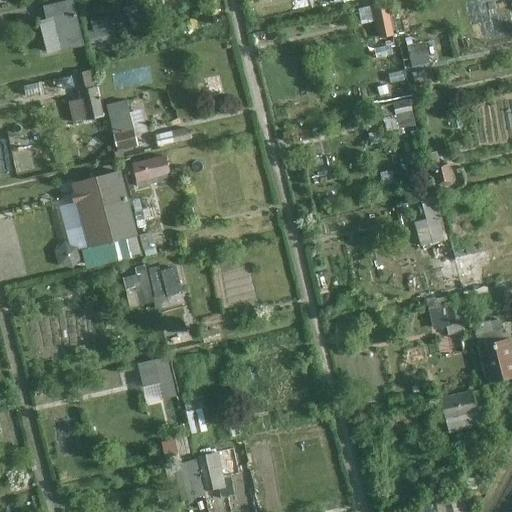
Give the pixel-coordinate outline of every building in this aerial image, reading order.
[(41,18),(49,54),(87,45),(76,0),(61,0),(45,4),(48,17),(41,18)] [(377,19),(382,38),(397,34),(390,1),(362,7),(365,22),(377,19)] [(113,13),(91,16),(94,44),(116,42),(113,13)] [(78,73),(84,96),(70,100),(76,123),(108,115),(97,68),(78,73)] [(147,108),(132,109),(131,100),(112,101),(115,146),(139,144),(138,132),(148,132),(147,108)] [(174,178),(172,156),(136,158),(138,180),(174,178)] [(75,186),(91,249),(139,237),(123,174),(75,186)] [(429,218),(419,220),(423,245),(448,241),(441,202),(426,204),(429,218)] [(155,232),(142,233),(143,248),(156,247),(155,232)] [(449,283),(462,280),(466,292),(490,285),(486,269),(497,266),(491,247),(442,261),(449,283)] [(126,275),(135,306),(187,290),(178,260),(126,275)] [(435,326),(451,327),(451,331),(465,331),(465,301),(436,300),(435,326)] [(511,338),(482,343),(488,382),(511,378),(511,338)] [(150,403),(180,396),(171,355),(140,362),(150,403)] [(445,394),(450,431),(482,426),(477,390),(445,394)] [(209,430),(205,394),(188,396),(192,432),(209,430)] [(208,493),(232,486),(222,450),(198,457),(208,493)] [(174,464),(185,501),(207,495),(196,458),(174,464)] [(470,511),(468,497),(424,505),(425,511),(470,511)]
